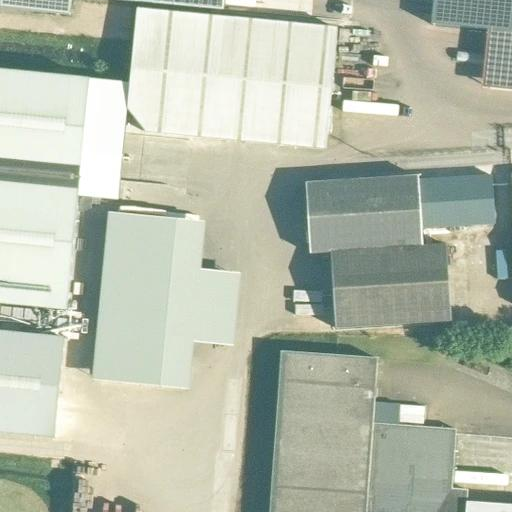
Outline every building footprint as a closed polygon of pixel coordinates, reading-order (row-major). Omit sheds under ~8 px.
[(0,0),(0,11),(71,18),(73,0),(0,0)] [(94,0),(223,12),(224,0),(94,0)] [(511,0),(434,0),(431,27),(488,32),(511,34),(511,0)] [(326,152),(337,31),(137,12),(130,84),(127,111),(127,120),(145,134),(326,152)] [(500,63),(490,63),(490,84),(499,84),(500,63)] [(127,111),(130,84),(90,80),(0,71),(0,305),(68,313),(85,204),(121,210),(127,111)] [(419,179),(305,186),(309,256),(423,249),(422,230),(495,226),(491,178),(419,182),(419,179)] [(108,215),(92,383),(189,392),(194,345),(234,349),(241,276),(201,272),(206,224),(108,215)] [(446,248),(337,255),(331,255),(336,330),(451,323),(446,248)] [(0,434),(55,440),(65,339),(0,332),(0,434)] [(377,361),(281,354),(269,511),(511,511),(511,507),(466,504),(467,493),(451,491),(455,431),(373,425),(374,403),(377,361)] [(373,425),(414,428),(424,429),(425,407),(374,403),(373,425)]
